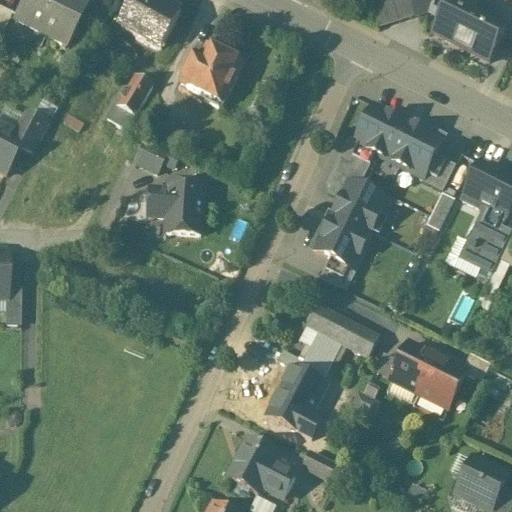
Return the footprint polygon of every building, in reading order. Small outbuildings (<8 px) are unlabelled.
[(85,9),(67,0),(26,0),(16,20),(50,36),(48,42),(65,50),(85,9)] [(181,16),(151,0),(135,0),(120,29),(146,44),(150,38),(164,46),(181,16)] [(411,20),(404,0),(390,0),(398,24),(411,20)] [(481,11),(458,0),(410,0),(417,18),(429,14),(440,20),(432,36),(489,64),(506,30),(478,17),(481,11)] [(0,39),(12,16),(0,9),(0,39)] [(243,65),(208,49),(202,60),(195,56),(180,87),(187,90),(187,91),(206,99),(204,103),(218,110),(220,106),(222,107),(229,94),(230,95),(237,79),(236,78),(243,65)] [(153,88),(137,78),(124,100),(119,98),(106,120),(119,127),(118,128),(125,132),(126,131),(127,132),(153,88)] [(55,119),(57,107),(43,104),(40,116),(55,119)] [(450,142),(382,110),(362,152),(430,184),(450,142)] [(204,131),(167,113),(158,133),(194,151),(204,131)] [(47,129),(25,117),(15,138),(23,142),(19,150),(33,157),(47,129)] [(15,138),(0,130),(0,177),(3,179),(19,150),(23,142),(15,138)] [(179,159),(147,143),(135,167),(157,178),(162,166),(173,172),(179,159)] [(511,211),(511,181),(479,165),(462,198),(486,210),(467,249),(470,251),(464,263),(492,276),(498,263),(501,256),(491,250),(501,229),(507,221),(511,211)] [(204,189),(170,187),(169,194),(151,193),(149,219),(168,221),(167,236),(201,238),(204,189)] [(348,187),(315,254),(357,274),(389,207),(348,187)] [(441,197),(427,227),(438,233),(453,203),(441,197)] [(501,229),(491,250),(501,256),(511,234),(501,229)] [(501,256),(498,263),(511,269),(511,234),(501,256)] [(19,293),(6,293),(6,302),(6,328),(19,328),(19,293)] [(378,342),(317,310),(306,330),(319,337),(311,351),(335,364),(342,349),(368,363),(378,342)] [(426,357),(409,348),(400,366),(391,384),(419,398),(439,360),(432,357),(426,357)] [(298,376),(293,373),(268,420),(304,439),(312,424),(309,423),(326,390),(322,388),(335,364),(311,351),(304,365),(298,376)] [(304,365),(283,354),(277,365),(293,373),(298,376),(304,365)] [(491,368),(470,357),(461,374),(466,377),(465,378),(481,386),(491,368)] [(400,366),(384,358),(375,375),(391,384),(400,366)] [(439,360),(419,398),(448,412),(465,378),(466,377),(461,374),(449,368),(445,363),(439,360)] [(380,409),(358,398),(352,410),(373,421),(380,409)] [(281,460),(248,442),(242,455),(241,454),(234,467),(235,467),(227,483),(259,500),(274,470),(275,471),(281,460)] [(349,460),(316,444),(310,457),(343,473),(349,460)] [(310,457),(302,471),(335,487),(343,473),(310,457)] [(509,480),(474,462),(455,499),(481,511),(493,511),(504,491),(509,480)] [(511,511),(511,495),(504,491),(493,511),(511,511)] [(258,500),(253,511),(276,511),(279,508),(258,500)]
